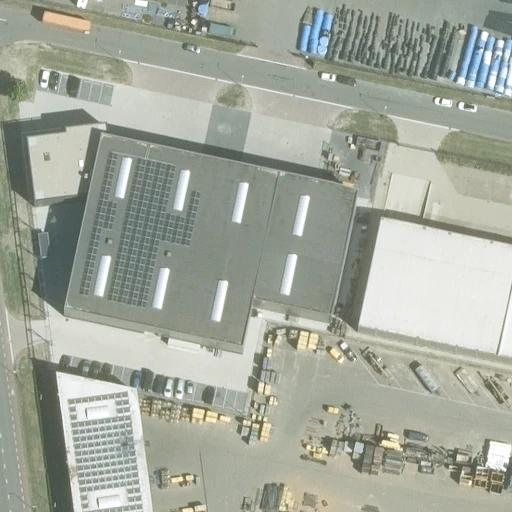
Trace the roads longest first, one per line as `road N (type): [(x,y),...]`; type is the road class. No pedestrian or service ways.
road 1 (unclassified): [(511,129),(0,20)]
road 2 (unknown): [(233,511),(244,476),(267,458),(468,511)]
